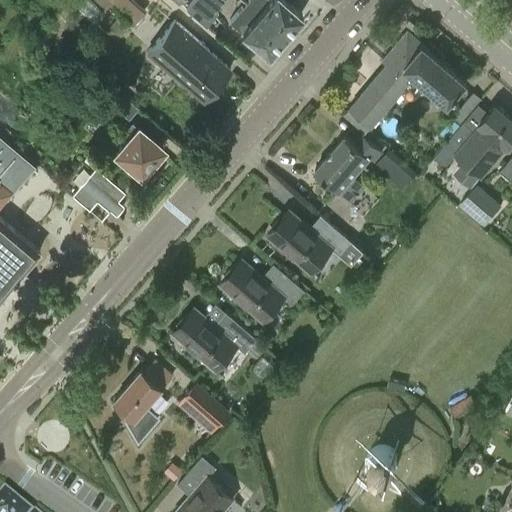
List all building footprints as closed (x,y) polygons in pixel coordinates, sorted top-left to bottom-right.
[(95,0),(105,10),(109,5),(118,15),(109,26),(119,35),(129,23),(132,26),(147,10),(135,0),(95,0)] [(192,0),(185,8),(205,25),(217,11),(214,9),(222,0),(192,0)] [(283,33),(246,0),(229,20),(266,53),(283,33)] [(245,0),(246,0),(283,33),(300,13),(285,0),(245,0)] [(230,68),(174,19),(146,51),(202,100),(230,68)] [(365,130),(366,129),(404,83),(413,73),(403,64),(411,55),(409,53),(419,41),(405,29),(381,57),(386,61),(343,112),(365,130)] [(413,73),(404,83),(413,91),(422,80),(446,100),(465,78),(438,55),(441,51),(431,42),(428,46),(420,40),(419,41),(409,53),(411,55),(403,64),(413,73)] [(119,91),(110,102),(128,118),(138,107),(119,91)] [(460,124),(463,121),(482,99),(473,91),(451,117),(460,124)] [(460,124),(432,156),(444,166),(455,153),(463,160),(453,172),(469,186),(480,174),(511,136),(511,118),(493,103),(487,110),(478,121),(479,122),(473,130),(463,121),(460,124)] [(127,136),(114,151),(140,172),(161,146),(136,125),(130,120),(121,131),(127,136)] [(344,133),(313,168),(348,198),(352,197),(362,186),(361,182),(351,173),(368,155),(372,159),(381,149),(361,132),(353,142),(344,133)] [(0,293),(38,248),(0,215),(0,201),(15,184),(32,164),(0,137),(0,293)] [(389,148),(376,164),(388,174),(401,158),(389,148)] [(511,154),(499,170),(510,179),(511,177),(511,154)] [(94,165),(70,192),(87,207),(95,198),(108,208),(109,207),(115,212),(122,203),(116,198),(123,190),(94,165)] [(459,203),(484,224),(501,203),(476,182),(459,203)] [(38,215),(75,248),(95,225),(59,193),(38,215)] [(289,208),(267,233),(309,270),(329,247),(338,254),(350,241),(325,219),(315,231),(308,225),(289,208)] [(262,318),(282,295),(291,303),(303,289),(272,262),(262,275),(241,257),(220,282),(262,318)] [(214,323),(194,306),(173,330),(216,367),(236,344),(244,351),(256,337),(225,311),(214,323)] [(248,350),(257,358),(264,349),(256,342),(248,350)] [(159,416),(147,405),(173,376),(154,360),(145,371),(142,368),(115,399),(128,410),(124,414),(138,440),(159,416)] [(212,431),(229,411),(196,383),(185,395),(208,414),(201,422),(212,431)] [(471,394),(450,406),(456,417),(477,405),(471,394)] [(396,451),(394,447),(389,444),(385,443),(380,442),(375,443),(370,447),(366,452),(365,457),(365,463),(368,469),(372,473),(376,475),(380,476),(385,476),(390,474),(394,470),(397,465),(398,460),(398,455),(396,451)] [(202,455),(183,477),(195,487),(173,511),(218,511),(232,496),(209,476),(216,467),(202,455)] [(172,461),(164,470),(174,478),(182,469),(172,461)] [(0,511),(20,511),(3,497),(0,500),(0,511)]
